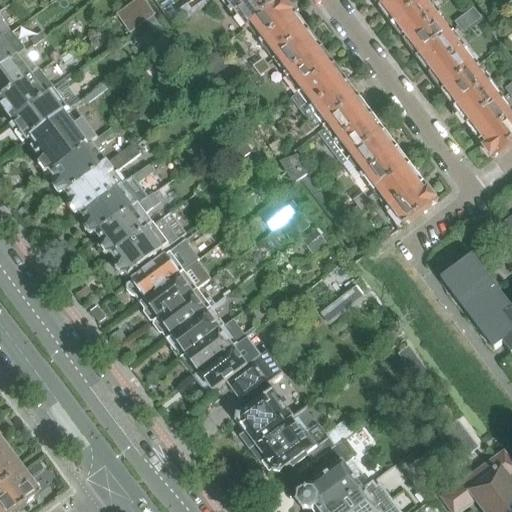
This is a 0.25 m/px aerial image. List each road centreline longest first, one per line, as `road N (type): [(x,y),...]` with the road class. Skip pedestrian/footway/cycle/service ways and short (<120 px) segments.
road 1 (secondary): [(182,511),(0,267)]
road 2 (residential): [(474,198),(327,0)]
road 3 (secondary): [(0,326),(118,486)]
